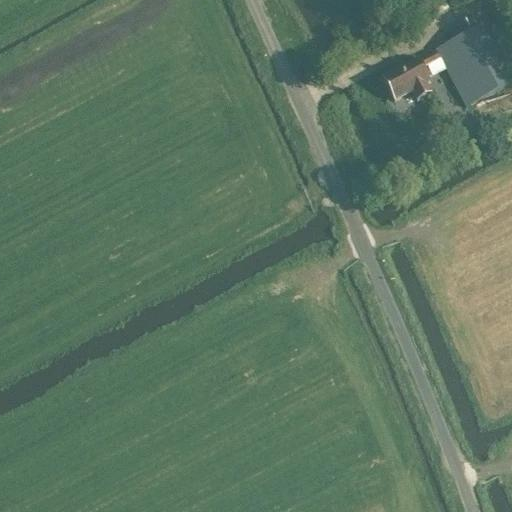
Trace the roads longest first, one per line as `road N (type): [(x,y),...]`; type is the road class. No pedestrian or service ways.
road 1 (unclassified): [(466,511),(420,380),(250,0)]
road 2 (track): [(453,217),(357,239),(314,274)]
